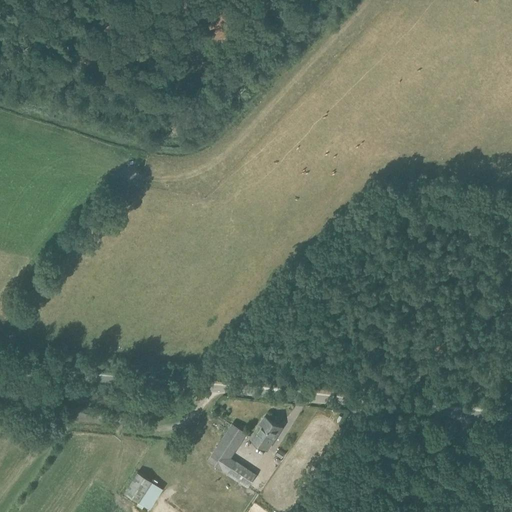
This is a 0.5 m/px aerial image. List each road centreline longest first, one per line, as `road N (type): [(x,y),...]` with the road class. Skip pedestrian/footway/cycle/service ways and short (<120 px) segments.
road 1 (unclassified): [(511,419),(0,371)]
road 2 (track): [(0,410),(184,425),(217,391)]
